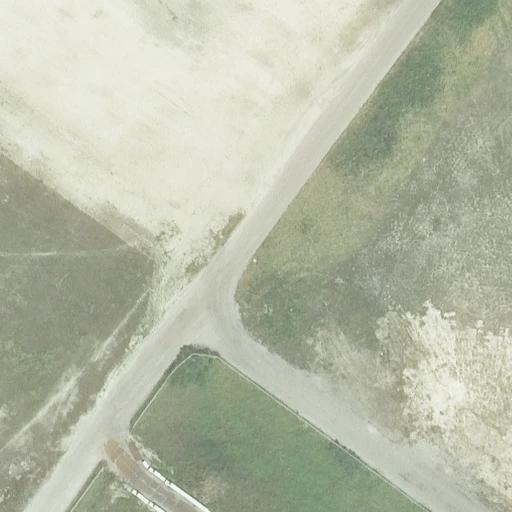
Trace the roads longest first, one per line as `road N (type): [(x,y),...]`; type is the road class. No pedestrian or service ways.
road 1 (unclassified): [(48,511),(418,0)]
road 2 (track): [(191,312),(460,511)]
road 3 (unknown): [(0,172),(191,312)]
